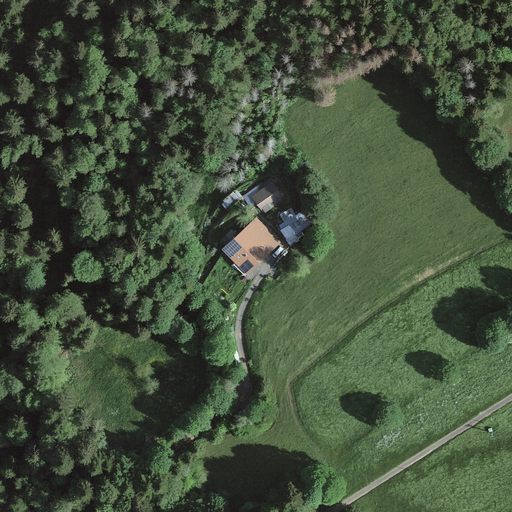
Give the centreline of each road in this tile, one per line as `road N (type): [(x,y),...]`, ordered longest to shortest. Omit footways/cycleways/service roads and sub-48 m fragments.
road 1 (track): [(204,0),(165,48),(96,191),(101,264),(61,292),(12,356),(3,486),(9,511)]
road 2 (track): [(175,511),(174,448),(241,392),(241,310),(284,244)]
road 3 (unclassified): [(511,395),(332,511)]
